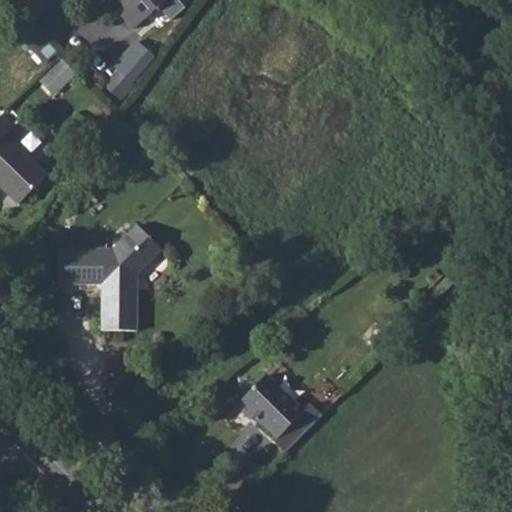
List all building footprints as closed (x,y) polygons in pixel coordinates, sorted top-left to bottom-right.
[(124,0),(128,4),(125,8),(136,20),(146,15),(162,0),(124,0)] [(101,84),(122,100),(158,55),(137,38),(101,84)] [(41,82),(54,95),(76,75),(62,61),(41,82)] [(0,107),(0,178),(20,198),(49,167),(9,129),(15,121),(0,107)] [(58,249),(57,282),(102,286),(101,328),(139,330),(141,272),(165,250),(142,226),(112,251),(58,249)] [(263,371),(234,400),(249,414),(252,411),(275,434),(302,406),(263,371)]
